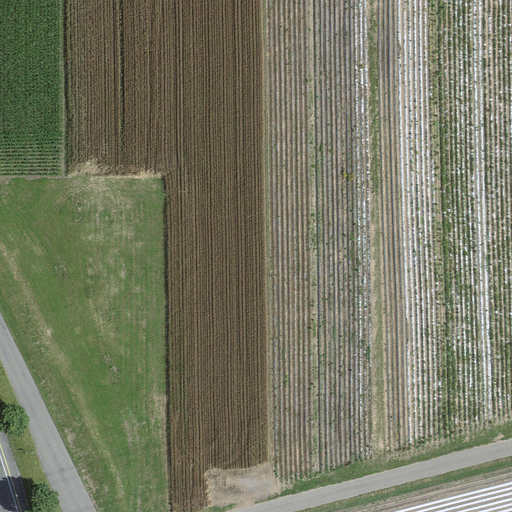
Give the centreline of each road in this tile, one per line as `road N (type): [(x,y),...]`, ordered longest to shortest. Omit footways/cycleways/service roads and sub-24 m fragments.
road 1 (track): [(260,511),(511,447)]
road 2 (unclassified): [(0,341),(80,511)]
